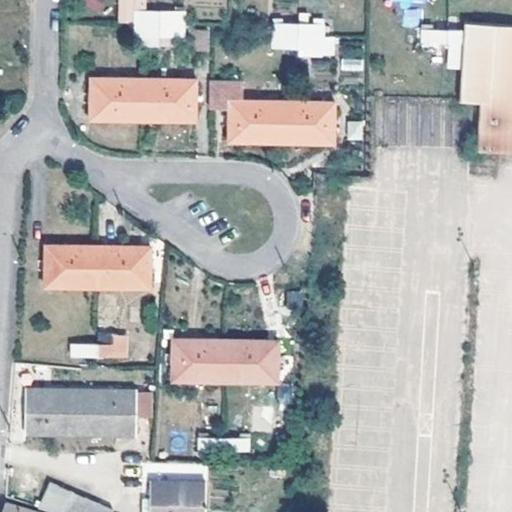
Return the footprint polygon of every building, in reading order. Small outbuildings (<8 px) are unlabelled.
[(76,0),(76,3),(99,12),(103,0),(76,0)] [(129,23),(153,23),(153,9),(137,10),(136,0),(114,0),(113,22),(129,23)] [(423,26),(423,0),(393,0),(393,26),(423,26)] [(153,9),(153,23),(179,23),(179,10),(153,9)] [(267,34),(293,34),(293,22),(268,22),(267,34)] [(293,22),(293,34),(319,35),(318,23),(293,22)] [(128,32),(153,34),(153,23),(129,23),(128,32)] [(153,23),(153,34),(178,35),(179,23),(153,23)] [(511,166),(511,27),(461,26),(460,32),(460,45),(458,94),(458,99),(473,100),(472,166),(479,166),(511,166)] [(209,50),(208,28),(194,29),(195,51),(209,50)] [(417,43),(444,44),(444,31),(417,30),(417,43)] [(460,45),(460,32),(444,31),(444,44),(460,45)] [(267,47),(293,47),(293,34),(267,34),(267,47)] [(293,34),(293,47),(318,48),(319,35),(293,34)] [(339,70),(362,71),(363,41),(340,41),(339,70)] [(87,119),(139,119),(145,119),(146,100),(129,100),(130,79),(87,79),(87,119)] [(146,100),(145,119),(189,120),(190,80),(139,79),(130,79),(129,100),(146,100)] [(226,140),(276,142),(283,142),(284,121),(268,120),(269,101),(240,100),(241,84),(209,83),(208,110),(227,110),(226,140)] [(284,121),(283,142),(328,143),(329,101),(278,100),(269,101),(268,120),(284,121)] [(348,121),(347,139),(362,139),(362,122),(348,121)] [(84,268),(84,248),(44,248),(43,287),(94,287),(100,287),(101,269),(84,268)] [(145,248),(95,248),(84,248),(84,268),(101,269),(100,287),(145,288),(145,248)] [(98,343),(70,343),(70,358),(128,358),(128,333),(98,333),(98,343)] [(213,361),(212,340),(170,339),(169,379),(218,379),(228,380),(228,361),(213,361)] [(272,341),(220,340),(212,340),(213,361),(228,361),(228,380),(272,381),(272,341)] [(138,391),(138,417),(153,417),(153,391),(138,391)] [(25,436),(46,437),(50,395),(25,394),(25,436)] [(50,395),(46,437),(63,437),(80,437),(82,394),(50,395)] [(82,394),(80,437),(106,437),(133,437),(134,395),(82,394)] [(216,451),(216,437),(190,437),(190,451),(216,451)] [(241,438),(216,437),(216,451),(240,451),(241,438)] [(200,511),(201,484),(146,481),(146,497),(145,511),(200,511)] [(43,511),(77,511),(83,498),(47,483),(40,498),(35,508),(38,509),(43,511)] [(77,511),(92,511),(96,505),(83,498),(77,511)]
